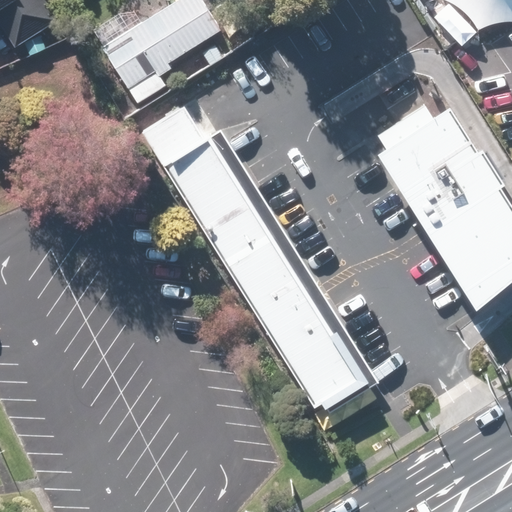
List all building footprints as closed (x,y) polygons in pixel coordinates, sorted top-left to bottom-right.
[(0,0),(0,31),(11,51),(57,25),(42,0),(0,0)] [(202,0),(175,0),(126,30),(116,12),(87,29),(133,106),(162,89),(155,77),(170,68),(167,62),(221,30),(202,0)] [(511,0),(455,0),(478,22),(511,11),(511,0)] [(511,272),(511,232),(424,107),(363,149),(469,302),(511,272)] [(363,377),(208,121),(154,153),(309,409),(363,377)]
